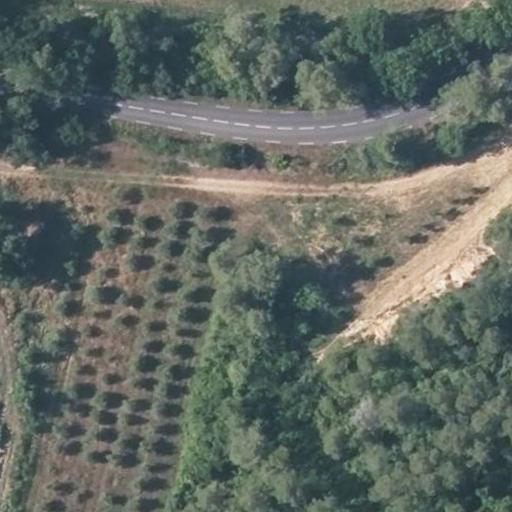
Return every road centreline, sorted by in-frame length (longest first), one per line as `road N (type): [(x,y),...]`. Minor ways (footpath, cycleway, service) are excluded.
road 1 (tertiary): [(0,84),(252,126),(362,131),(465,84),(511,48)]
road 2 (track): [(511,143),(412,178),(277,187),(0,171)]
